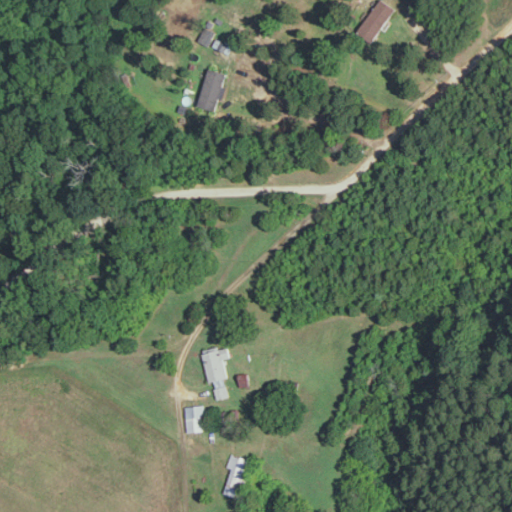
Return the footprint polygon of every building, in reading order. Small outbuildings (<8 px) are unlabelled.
[(381,0),(358,30),(373,41),(398,8),(386,0),(381,0)] [(209,44),(217,30),(207,25),(200,39),(209,44)] [(230,72),(212,67),(200,104),(218,110),(230,72)] [(204,353),(212,382),(215,382),(220,399),(232,396),(227,379),(232,377),(226,358),(234,356),(232,346),(204,353)] [(185,406),(189,432),(207,429),(203,404),(185,406)] [(227,466),(232,467),(225,492),(241,496),(252,457),(232,451),(227,466)]
